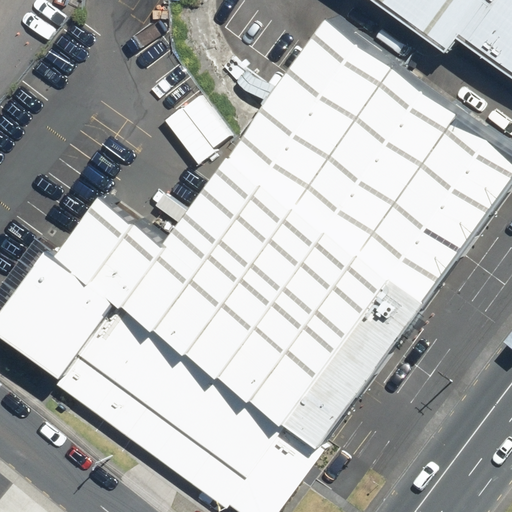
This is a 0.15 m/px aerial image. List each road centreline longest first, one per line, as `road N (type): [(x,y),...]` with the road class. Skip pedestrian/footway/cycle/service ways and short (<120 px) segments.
road 1 (unclassified): [(113,511),(0,419)]
road 2 (secondary): [(511,409),(433,511)]
